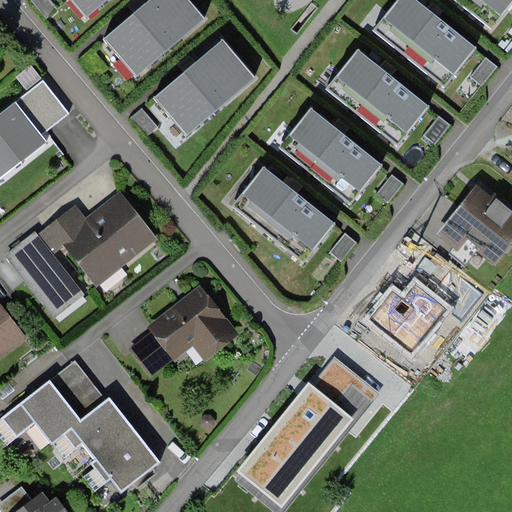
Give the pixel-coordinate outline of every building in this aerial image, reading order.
[(49,0),(29,0),(30,0),(46,19),(58,9),(49,0)] [(68,0),(86,20),(108,0),(68,0)] [(148,0),(140,7),(102,39),(135,78),(204,20),(187,0),(148,0)] [(413,0),(396,0),(372,30),(445,88),(475,49),(431,14),(413,0)] [(511,0),(453,0),(491,29),(511,1),(511,0)] [(188,66),(152,97),(184,136),(255,78),(222,39),(188,66)] [(91,49),(80,59),(96,78),(108,69),(91,49)] [(356,51),(325,90),(398,147),(428,108),(383,72),(356,51)] [(485,58),(469,77),(481,87),(497,68),(485,58)] [(31,93),(0,116),(0,193),(68,142),(31,93)] [(140,109),(129,119),(145,138),(157,128),(140,109)] [(309,109),(278,148),(349,206),(381,166),(337,131),(309,109)] [(439,116),(424,135),(436,145),(451,125),(439,116)] [(263,168),(232,206),(303,264),(334,225),(290,190),(263,168)] [(391,175),(376,195),(388,204),(403,185),(391,175)] [(476,193),(441,236),(455,247),(448,255),(464,267),(479,248),(493,259),(511,235),(511,222),(506,218),(510,213),(496,201),(495,203),(492,206),(476,193)] [(86,225),(65,241),(97,281),(151,238),(119,198),(92,220),(86,225)] [(54,250),(65,241),(86,225),(74,209),(42,234),(54,250)] [(344,233),(329,253),(341,262),(356,243),(344,233)] [(20,246),(7,256),(54,317),(81,296),(35,235),(20,246)] [(392,291),(368,320),(410,354),(446,310),(461,323),(483,295),(451,270),(430,297),(415,284),(412,287),(403,300),(392,291)] [(156,332),(132,351),(149,374),(193,341),(204,356),(232,334),(199,292),(178,308),(153,328),(156,332)] [(305,394),(234,481),(272,511),(283,511),(376,398),(331,362),(305,394)] [(78,366),(53,384),(82,422),(107,404),(78,366)] [(47,389),(0,424),(0,437),(10,451),(27,438),(44,460),(69,441),(116,502),(158,470),(137,443),(120,421),(107,404),(82,422),(53,384),(47,389)] [(22,511),(33,504),(22,489),(0,505),(0,509),(2,511),(22,511)] [(33,504),(22,511),(64,511),(56,502),(48,507),(41,498),(33,504)]
